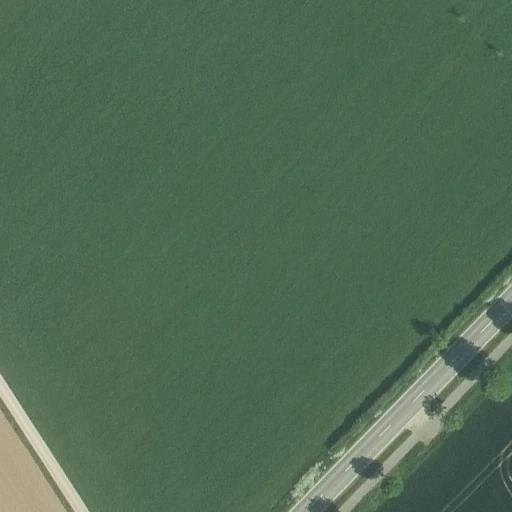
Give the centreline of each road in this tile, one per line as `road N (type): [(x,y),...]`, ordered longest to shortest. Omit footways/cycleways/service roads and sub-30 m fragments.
road 1 (tertiary): [(308,511),(511,307)]
road 2 (track): [(85,511),(0,381)]
